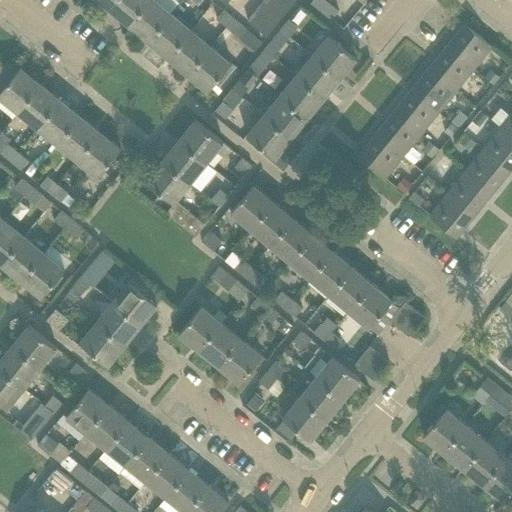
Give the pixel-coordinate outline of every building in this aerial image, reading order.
[(114,0),(108,8),(128,24),(148,0),(114,0)] [(148,0),(128,24),(148,41),(171,12),(156,0),(148,0)] [(278,0),(263,0),(262,2),(281,17),(288,8),(278,0)] [(278,0),(288,8),(294,0),(278,0)] [(311,0),(311,1),(321,9),(327,2),(325,0),(311,0)] [(262,2),(255,11),(273,26),(281,17),(262,2)] [(327,2),(321,9),(332,18),(338,10),(327,2)] [(216,17),(226,25),(234,17),(223,8),(216,17)] [(273,26),(255,11),(247,20),(266,35),(273,26)] [(148,41),(168,57),(191,29),(171,12),(148,41)] [(234,17),(226,25),(237,34),(244,25),(234,17)] [(288,17),(279,28),(288,36),(297,24),(288,17)] [(464,24),(446,46),(474,68),(491,46),(464,24)] [(288,36),(279,28),(271,39),(280,46),(288,36)] [(168,57),(187,74),(211,45),(191,29),(168,57)] [(315,49),(311,54),(340,78),(356,57),(328,34),(315,49)] [(211,45),(187,74),(207,90),(231,62),(211,45)] [(446,46),(428,68),(456,90),(474,68),(446,46)] [(311,54),(295,74),(324,98),(340,78),(311,54)] [(256,57),(247,68),(256,76),(265,64),(256,57)] [(0,97),(17,111),(40,82),(20,66),(18,69),(8,60),(0,69),(0,97)] [(256,76),(247,68),(239,79),(248,86),(256,76)] [(428,68),(411,89),(438,112),(456,90),(428,68)] [(491,69),(485,77),(494,84),(500,77),(491,69)] [(295,74),(279,94),(307,117),(324,98),(295,74)] [(17,111),(37,127),(60,99),(40,82),(17,111)] [(411,89),(393,111),(420,134),(438,112),(411,89)] [(279,94),(263,114),(291,137),(307,117),(279,94)] [(478,94),(472,102),(476,106),(482,98),(478,94)] [(37,127),(57,144),(80,115),(60,99),(37,127)] [(216,108),(226,116),(233,107),(223,99),(216,108)] [(480,110),(472,120),(479,126),(487,116),(480,110)] [(393,111),(375,133),(403,156),(420,134),(393,111)] [(511,111),(500,126),(511,135),(511,111)] [(291,137),(263,114),(246,134),(275,158),(291,137)] [(57,144),(77,160),(101,131),(80,115),(57,144)] [(194,119),(178,139),(206,162),(223,142),(194,119)] [(453,123),(446,132),(451,136),(458,128),(453,123)] [(511,135),(500,126),(482,148),(510,170),(511,167),(511,135)] [(101,131),(77,160),(97,176),(121,148),(101,131)] [(403,156),(375,133),(357,155),(385,178),(403,156)] [(465,134),(459,141),(469,149),(475,142),(465,134)] [(178,139),(161,159),(190,182),(206,162),(178,139)] [(430,141),(424,149),(434,156),(440,149),(430,141)] [(1,152),(11,160),(18,152),(8,143),(1,152)] [(482,148),(465,170),(492,192),(510,170),(482,148)] [(18,152),(11,160),(21,169),(28,160),(18,152)] [(234,166),(245,174),(252,166),(241,157),(234,166)] [(190,182),(161,159),(145,179),(174,203),(166,212),(184,227),(195,236),(205,224),(184,207),(175,200),(190,182)] [(434,165),(426,175),(433,181),(441,171),(434,165)] [(465,170),(447,192),(474,214),(492,192),(465,170)] [(40,184),(50,193),(57,184),(47,175),(40,184)] [(14,187),(24,195),(31,186),(21,178),(14,187)] [(404,179),(397,188),(404,194),(411,185),(404,179)] [(57,184),(50,193),(61,201),(68,192),(57,184)] [(230,211),(250,228),(273,201),(253,184),(230,211)] [(31,186),(24,195),(34,203),(41,195),(31,186)] [(209,198),(219,206),(228,196),(217,187),(209,198)] [(414,192),(409,197),(418,205),(423,199),(414,192)] [(474,214),(447,192),(429,214),(457,236),(474,214)] [(250,228),(270,244),(293,217),(273,201),(250,228)] [(54,219),(64,227),(71,218),(61,210),(54,219)] [(270,244),(290,261),(313,234),(293,217),(270,244)] [(71,218),(64,227),(74,235),(81,227),(71,218)] [(0,224),(0,262),(1,264),(24,236),(4,220),(0,224)] [(204,243),(213,250),(221,239),(213,232),(204,243)] [(290,261),(310,277),(332,250),(313,234),(290,261)] [(1,264),(21,280),(44,252),(24,236),(1,264)] [(310,277),(330,294),(353,267),(332,250),(310,277)] [(44,252),(21,280),(41,297),(42,296),(49,302),(72,275),(44,252)] [(234,267),(244,276),(251,268),(241,259),(234,267)] [(90,265),(82,275),(90,282),(98,271),(90,265)] [(330,294),(349,310),(372,283),(353,267),(330,294)] [(251,268),(244,276),(255,284),(261,276),(251,268)] [(129,280),(112,300),(136,320),(141,323),(164,296),(135,272),(129,280)] [(218,283),(226,290),(235,279),(227,272),(218,283)] [(90,282),(82,275),(73,286),(81,293),(90,282)] [(372,283),(349,310),(369,327),(392,300),(372,283)] [(274,299),(284,308),(291,299),(280,291),(274,299)] [(250,304),(262,313),(268,305),(257,296),(250,304)] [(291,299),(284,308),(295,316),(301,308),(291,299)] [(112,300),(96,321),(124,344),(141,323),(112,300)] [(389,320),(399,328),(414,309),(405,301),(389,320)] [(179,333),(199,349),(221,322),(201,305),(179,333)] [(268,305),(262,313),(272,321),(278,313),(268,305)] [(49,316),(59,325),(66,316),(56,307),(49,316)] [(414,309),(399,328),(409,335),(424,316),(414,309)] [(124,344),(96,321),(79,341),(108,364),(124,344)] [(199,349),(219,366),(242,338),(221,322),(199,349)] [(314,332),(324,340),(331,332),(321,323),(314,332)] [(28,324),(11,344),(40,368),(56,347),(28,324)] [(293,339),(304,347),(311,339),(300,330),(293,339)] [(331,332),(324,340),(335,348),(341,340),(331,332)] [(242,338),(219,366),(239,382),(262,354),(242,338)] [(11,344),(0,358),(0,368),(24,388),(40,368),(11,344)] [(354,364),(364,372),(379,352),(369,345),(354,364)] [(379,352),(364,372),(373,379),(389,360),(379,352)] [(332,356),(315,376),(343,398),(359,378),(332,356)] [(276,360),(268,371),(276,377),(284,366),(276,360)] [(68,371),(79,380),(86,371),(75,363),(68,371)] [(24,388),(0,368),(0,402),(7,408),(24,388)] [(276,377),(268,371),(259,381),(267,388),(276,377)] [(315,376),(299,396),(327,419),(343,398),(315,376)] [(479,385),(490,394),(497,386),(486,377),(479,385)] [(497,386),(490,394),(501,403),(508,394),(497,386)] [(66,415),(86,432),(108,404),(88,388),(66,415)] [(255,393),(246,404),(254,411),(263,400),(255,393)] [(53,394),(45,404),(54,411),(62,401),(53,394)] [(327,419),(299,396),(283,417),(310,439),(327,419)] [(54,411),(45,404),(36,415),(45,422),(54,411)] [(86,432),(106,448),(128,420),(108,404),(86,432)] [(423,435),(443,451),(466,424),(445,408),(423,435)] [(106,448),(126,464),(148,436),(128,420),(106,448)] [(443,451),(464,468),(486,440),(466,424),(443,451)] [(41,446),(49,453),(57,443),(49,436),(41,446)] [(126,464),(146,480),(168,453),(148,436),(126,464)] [(464,468),(484,484),(506,456),(486,440),(464,468)] [(146,480),(166,496),(188,469),(168,453),(146,480)] [(511,461),(506,456),(484,484),(504,500),(511,490),(511,461)] [(70,470),(80,478),(87,471),(76,462),(70,470)] [(166,496),(185,511),(186,511),(209,485),(188,469),(166,496)] [(87,471),(80,478),(91,487),(97,479),(87,471)] [(56,483),(65,491),(73,481),(64,474),(56,483)] [(209,485),(186,511),(219,511),(229,501),(209,485)] [(110,503),(120,511),(127,503),(117,495),(110,503)] [(88,507),(94,511),(100,511),(105,507),(94,499),(88,507)] [(127,503),(120,511),(121,511),(136,511),(137,511),(127,503)]
